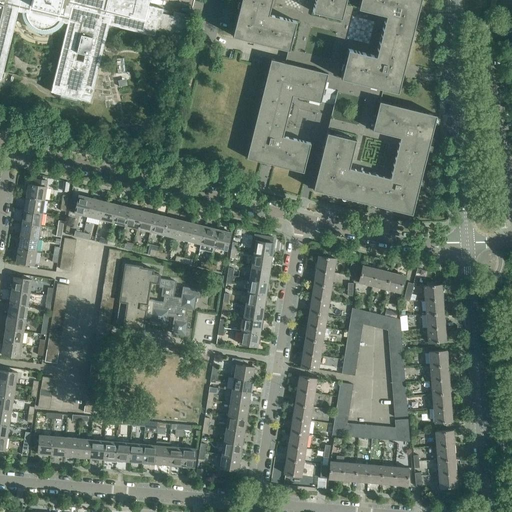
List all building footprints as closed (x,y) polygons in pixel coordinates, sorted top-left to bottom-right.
[(67,23),(51,91),(61,94),(90,101),(97,70),(109,24),(154,35),(155,30),(169,33),(173,16),(162,13),(163,8),(148,5),(149,0),(0,0),(0,79),(1,79),(18,11),(26,13),(28,19),(31,24),(37,28),(43,29),(49,28),(55,25),(59,21),(67,23)] [(240,0),(232,36),(288,49),(285,62),(271,59),(246,158),(303,172),(311,143),(283,136),(293,95),(321,102),(333,105),(313,189),(412,213),(436,114),(380,101),(383,88),(397,91),(419,0),(240,0)] [(174,11),(173,16),(169,33),(167,38),(183,42),(190,15),(174,11)] [(484,12),(485,24),(492,23),(491,11),(484,12)] [(28,184),(26,197),(44,200),(46,187),(47,181),(35,179),(35,185),(28,184)] [(74,213),(87,216),(91,198),(79,195),(74,213)] [(26,197),(24,209),(42,212),(44,200),(26,197)] [(87,216),(100,219),(104,201),(91,198),(87,216)] [(100,219),(112,222),(117,204),(104,201),(100,219)] [(112,222),(125,225),(129,207),(117,204),(112,222)] [(125,225),(138,228),(142,211),(129,207),(125,225)] [(24,209),(22,222),(40,225),(42,212),(24,209)] [(138,228),(150,231),(155,214),(142,211),(138,228)] [(150,231),(163,235),(167,217),(155,214),(150,231)] [(163,235),(176,238),(180,220),(167,217),(163,235)] [(176,238),(188,241),(193,223),(180,220),(176,238)] [(22,222),(20,235),(38,238),(40,225),(22,222)] [(188,241),(201,244),(205,226),(193,223),(188,241)] [(205,226),(201,244),(200,250),(200,249),(212,252),(212,253),(214,247),(218,229),(205,226)] [(230,232),(218,229),(214,247),(226,250),(231,232),(230,232)] [(251,253),(253,253),(272,256),(274,244),(274,243),(272,243),(273,237),(254,234),(251,253)] [(20,235),(18,248),(36,251),(38,238),(20,235)] [(64,238),(63,244),(75,246),(76,240),(64,238)] [(63,244),(62,251),(74,252),(75,246),(63,244)] [(36,251),(18,248),(16,261),(16,262),(34,265),(36,251)] [(109,249),(108,255),(120,257),(121,251),(109,249)] [(253,253),(251,266),(270,269),(272,256),(253,253)] [(318,256),(316,270),(333,273),(336,258),(318,256)] [(107,261),(106,267),(118,269),(119,263),(107,261)] [(348,275),(354,276),(357,264),(351,262),(348,275)] [(358,282),(372,286),(376,268),(363,265),(358,282)] [(251,266),(249,279),(268,282),(270,269),(251,266)] [(372,286),(386,289),(390,272),(376,268),(372,286)] [(316,270),(314,284),(331,286),(333,273),(316,270)] [(390,272),(386,289),(400,292),(404,275),(390,272)] [(14,277),(12,290),(30,292),(32,280),(14,277),(13,277),(14,277)] [(144,322),(166,326),(168,312),(175,314),(172,333),(190,336),(191,329),(186,328),(188,315),(185,315),(186,308),(194,309),(196,296),(200,297),(201,290),(183,287),(181,298),(173,297),(175,281),(161,279),(160,287),(163,287),(162,295),(164,296),(164,302),(154,300),(151,315),(145,314),(144,322)] [(249,279),(247,292),(265,295),(268,282),(249,279)] [(408,282),(405,295),(411,296),(414,284),(408,282)] [(57,283),(56,290),(68,292),(69,285),(57,283)] [(314,284),(311,297),(329,300),(331,286),(314,284)] [(424,286),(425,300),(442,298),(441,284),(424,286)] [(12,290),(10,302),(28,305),(30,292),(12,290)] [(247,292),(245,305),(263,307),(265,295),(247,292)] [(311,297),(309,311),(327,314),(329,300),(311,297)] [(425,300),(426,314),(444,313),(442,298),(425,300)] [(10,302),(8,315),(26,318),(28,305),(10,302)] [(245,305),(243,317),(261,320),(263,307),(245,305)] [(53,307),(52,314),(64,316),(65,309),(53,307)] [(362,329),(363,324),(352,308),(349,327),(362,329)] [(363,324),(369,325),(372,313),(352,308),(363,324)] [(309,311),(307,325),(325,328),(327,314),(309,311)] [(369,325),(375,327),(378,314),(372,313),(369,325)] [(426,314),(427,328),(445,327),(444,313),(426,314)] [(375,327),(381,328),(384,316),(378,314),(375,327)] [(8,315),(6,328),(24,331),(26,318),(8,315)] [(381,328),(388,330),(400,320),(384,316),(381,328)] [(243,317),(241,330),(259,333),(260,326),(262,327),(263,321),(261,320),(243,317)] [(388,330),(388,336),(401,335),(400,320),(388,330)] [(307,325),(305,339),(322,341),(325,328),(307,325)] [(445,327),(427,328),(428,342),(446,341),(445,327)] [(6,328),(4,341),(22,343),(24,331),(6,328)] [(259,333),(241,330),(239,343),(258,346),(257,346),(259,333)] [(305,339),(303,352),(320,355),(322,341),(305,339)] [(22,343),(4,341),(2,354),(1,354),(20,357),(22,343)] [(429,352),(430,366),(448,364),(446,350),(429,352)] [(320,355),(303,352),(300,367),(318,370),(320,355)] [(236,364),(234,377),(252,380),(254,367),(236,364)] [(430,366),(431,380),(449,378),(448,364),(430,366)] [(0,382),(15,385),(17,374),(17,372),(0,369),(0,382)] [(43,376),(42,383),(53,385),(54,378),(43,376)] [(299,376),(297,390),(314,393),(317,378),(299,376)] [(234,377),(232,390),(250,393),(252,380),(234,377)] [(431,380),(432,394),(450,392),(449,378),(431,380)] [(0,382),(0,395),(13,398),(15,385),(0,382)] [(340,382),(339,389),(352,391),(353,384),(340,382)] [(339,389),(338,395),(351,397),(352,391),(339,389)] [(232,390),(230,403),(248,406),(250,393),(232,390)] [(297,390),(295,404),(312,406),(314,393),(297,390)] [(432,394),(433,408),(451,407),(450,392),(432,394)] [(0,395),(0,408),(11,411),(13,398),(0,395)] [(40,395),(39,401),(50,403),(51,397),(40,395)] [(338,395),(337,401),(350,403),(351,397),(338,395)] [(337,401),(336,408),(349,410),(350,403),(337,401)] [(230,403),(228,416),(246,419),(248,406),(230,403)] [(295,404),(292,417),(310,420),(312,406),(295,404)] [(451,407),(433,408),(434,422),(452,421),(451,407)] [(0,408),(0,421),(9,423),(11,411),(0,408)] [(336,408),(335,414),(348,416),(349,410),(336,408)] [(335,414),(334,421),(347,423),(348,416),(335,414)] [(228,416),(226,429),(244,431),(246,419),(228,416)] [(292,417),(290,431),(308,434),(310,420),(292,417)] [(395,427),(410,441),(408,419),(395,420),(395,427)] [(0,421),(0,434),(7,436),(9,423),(0,421)] [(332,435),(352,436),(353,423),(347,423),(334,421),(332,435)] [(388,440),(410,441),(395,427),(389,426),(388,440)] [(226,429),(224,441),(242,444),(244,431),(226,429)] [(435,431),(436,446),(454,444),(453,430),(435,431)] [(290,431),(288,445),(306,448),(308,434),(290,431)] [(38,453),(51,454),(53,436),(40,435),(39,434),(38,453)] [(51,454),(64,455),(66,437),(53,436),(51,454)] [(64,455),(77,456),(79,438),(66,437),(64,455)] [(77,456),(90,457),(91,439),(79,438),(77,456)] [(116,460),(117,441),(117,439),(105,438),(105,440),(103,459),(109,459),(108,461),(115,462),(115,460),(116,460)] [(90,457),(103,459),(105,440),(91,439),(90,457)] [(116,460),(129,461),(130,443),(117,441),(116,460)] [(224,441),(222,454),(240,457),(242,444),(224,441)] [(129,461),(142,462),(143,444),(130,443),(129,461)] [(142,462),(154,463),(156,445),(143,444),(142,462)] [(436,446),(437,460),(455,458),(454,444),(436,446)] [(154,463),(167,464),(169,446),(156,445),(154,463)] [(288,445),(286,459),(304,462),(306,448),(288,445)] [(167,464),(180,465),(182,447),(169,446),(167,464)] [(182,447),(180,465),(193,466),(193,467),(194,467),(195,448),(194,448),(182,447)] [(240,457),(222,454),(221,456),(218,455),(216,467),(238,470),(240,457)] [(330,478),(343,479),(345,462),(343,462),(344,456),(336,455),(336,461),(331,461),(330,461),(329,478),(330,478)] [(437,460),(438,474),(456,472),(455,458),(437,460)] [(304,462),(286,459),(284,473),(301,476),(304,462)] [(343,479),(356,481),(357,463),(345,462),(343,479)] [(356,481),(369,482),(370,464),(357,463),(356,481)] [(369,482),(381,483),(383,466),(370,464),(369,482)] [(381,483),(394,484),(396,467),(383,466),(381,483)] [(396,467),(394,484),(406,485),(407,485),(409,468),(408,467),(408,468),(396,467)] [(456,472),(438,474),(439,488),(457,486),(456,472)]
